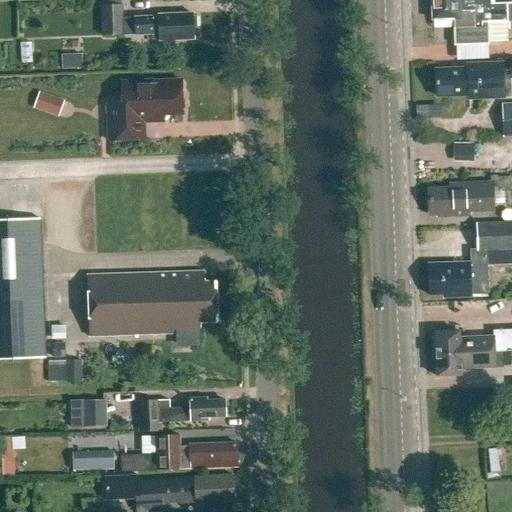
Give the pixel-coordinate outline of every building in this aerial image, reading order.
[(173,44),(173,41),(173,40),(194,39),(194,28),(195,28),(195,18),(193,18),(193,15),(158,16),(158,20),(136,20),(136,14),(120,15),(120,6),(119,0),(99,0),(100,37),(159,35),(159,41),(163,41),(163,44),(173,44)] [(511,0),(432,0),(434,20),(454,19),(455,43),(489,42),(489,41),(508,40),(508,23),(507,5),(511,5),(511,0)] [(472,70),(435,72),(436,97),(477,96),(477,99),(498,98),(497,66),(472,67),(472,70)] [(145,132),(144,123),(164,123),(164,116),(182,116),(181,81),(153,82),(153,81),(121,82),(122,104),(106,105),(108,142),(145,141),(145,132)] [(65,101),(41,92),(36,108),(59,117),(65,101)] [(502,139),(511,138),(511,104),(501,105),(502,139)] [(494,186),(450,187),(450,190),(430,191),(431,211),(437,211),(437,216),(468,215),(468,206),(494,205),(494,186)] [(0,359),(42,358),(37,219),(0,220),(0,359)] [(472,294),(487,293),(486,266),(511,265),(511,223),(477,225),(478,251),(470,251),(471,264),(437,265),(438,268),(428,269),(429,295),(444,295),(444,298),(472,297),(472,294)] [(193,323),(217,322),(215,284),(203,284),(203,273),(86,278),(88,337),(176,333),(176,330),(193,329),(193,323)] [(460,332),(435,333),(436,356),(511,353),(511,333),(495,334),(495,337),(460,338),(460,332)] [(65,344),(53,344),(53,358),(66,358),(65,344)] [(511,353),(436,356),(436,377),(461,376),(461,369),(496,368),(496,366),(511,365),(511,353)] [(66,361),(48,362),(49,387),(67,387),(66,361)] [(84,383),(84,362),(69,362),(70,383),(84,383)] [(158,403),(139,404),(140,430),(160,429),(159,422),(208,420),(208,418),(224,417),(224,414),(226,414),(226,405),(224,405),(223,401),(203,402),(203,399),(188,399),(189,408),(159,409),(158,403)] [(108,426),(108,400),(85,401),(86,426),(108,426)] [(188,444),(188,451),(179,452),(178,435),(154,436),(156,470),(237,467),(236,442),(188,444)] [(113,452),(72,453),(73,471),(114,470),(113,452)] [(139,477),(105,478),(106,500),(135,499),(135,511),(162,511),(162,504),(183,502),(184,507),(189,511),(207,511),(206,503),(230,503),(229,476),(193,477),(193,479),(139,482),(139,477)]
